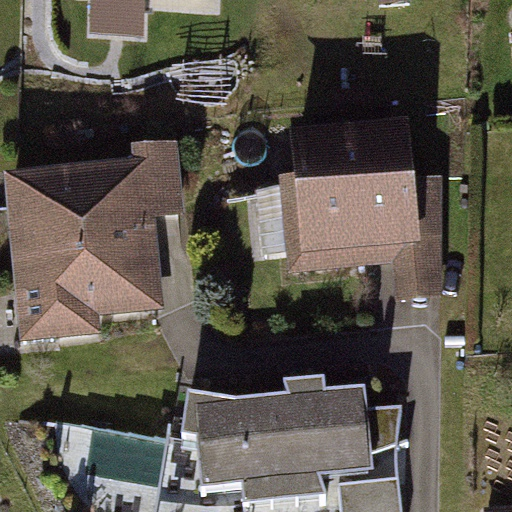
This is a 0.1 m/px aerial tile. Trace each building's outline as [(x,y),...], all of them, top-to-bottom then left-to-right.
[(219,0),(74,0),(75,18),(220,11),(219,0)] [(288,270),(360,262),(358,247),(406,242),(395,138),(291,149),(295,187),(280,189),(288,270)] [(135,173),(140,217),(172,213),(166,151),(131,155),(133,173),(135,173)] [(135,173),(133,173),(6,186),(17,292),(13,293),(18,341),(47,338),(46,334),(86,330),(84,312),(149,306),(140,217),(135,173)] [(311,476),(360,459),(360,461),(364,460),(364,458),(358,398),(318,402),(317,389),(278,392),(278,396),(282,406),(231,411),(182,404),(176,442),(190,445),(196,495),(235,491),(237,511),(319,502),(311,476)] [(395,511),(392,482),(332,488),(334,511),(395,511)]
